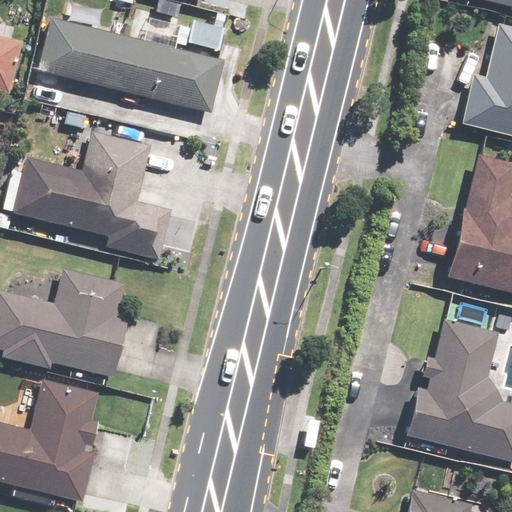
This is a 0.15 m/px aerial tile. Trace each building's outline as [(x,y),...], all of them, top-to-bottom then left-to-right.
[(219,29),(190,22),(182,53),(170,50),(176,26),(146,18),(139,43),(46,19),(33,69),(205,113),(218,62),(211,61),(219,29)] [(468,73),(456,122),(511,134),(511,27),(495,23),(482,77),(468,73)] [(0,92),(6,94),(19,43),(0,38),(0,92)] [(80,172),(22,158),(9,214),(105,236),(102,248),(153,260),(165,210),(134,203),(146,148),(88,134),(80,172)] [(469,155),(440,275),(511,292),(511,207),(511,208),(511,206),(511,200),(502,198),(510,165),(469,155)] [(0,292),(0,358),(44,369),(45,362),(107,377),(122,315),(112,313),(119,284),(57,269),(49,304),(0,292)] [(411,389),(400,435),(511,462),(511,404),(478,396),(494,333),(437,319),(420,391),(411,389)] [(0,423),(0,482),(79,502),(98,423),(85,420),(91,395),(36,382),(25,430),(0,423)] [(463,511),(465,504),(407,490),(401,511),(463,511)]
